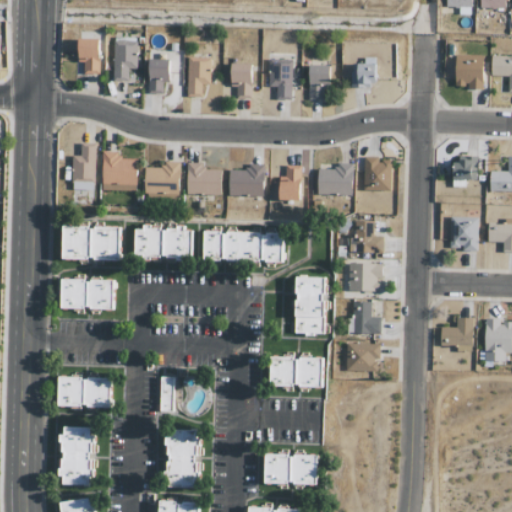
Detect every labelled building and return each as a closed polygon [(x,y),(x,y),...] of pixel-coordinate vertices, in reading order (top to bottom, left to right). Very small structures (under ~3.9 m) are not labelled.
[(471,15),(471,0),(446,0),(446,7),(458,8),(458,14),(471,15)] [(479,0),(480,8),(505,8),(504,0),(479,0)] [(98,75),(99,39),(78,38),(78,63),(84,63),(83,74),(98,75)] [(112,81),(128,82),(128,69),(136,69),(137,39),(114,38),(112,81)] [(482,89),(483,56),(456,55),(455,85),(468,85),(468,89),(482,89)] [(201,85),(210,85),(210,58),(187,57),(186,97),(201,97),(201,85)] [(351,87),(370,87),(370,80),(376,80),(375,57),(364,58),(364,64),(351,64),(351,87)] [(491,76),(508,76),(508,92),(511,91),(511,57),(491,57),(491,76)] [(168,83),(169,59),(148,59),(148,94),(162,94),(162,83),(168,83)] [(268,87),(275,87),(275,100),(291,100),(291,60),(269,60),(268,87)] [(251,99),(252,63),(230,63),(230,87),(236,87),(236,98),(251,99)] [(308,100),(326,101),(327,65),(309,65),(308,100)] [(71,190),(94,190),(95,144),(80,144),(80,156),(72,155),(71,190)] [(118,152),(102,152),(101,190),(135,191),(136,159),(118,159),(118,152)] [(465,187),(465,180),(478,180),(477,155),(453,156),(454,187),(465,187)] [(489,171),(489,191),(511,191),(511,156),(507,157),(507,172),(489,171)] [(362,191),(391,192),(392,164),(378,163),(378,158),(363,157),(362,191)] [(144,167),(143,194),(178,194),(179,162),(161,162),(161,168),(144,167)] [(202,170),(202,163),(186,163),(186,195),(220,195),(221,170),(202,170)] [(352,163),(336,163),(336,169),(317,169),(317,195),(351,195),(352,163)] [(228,196),(262,196),(263,165),(246,164),(246,171),(228,170),(228,196)] [(278,200),(299,201),(300,166),(285,166),(285,177),(279,176),(278,200)] [(462,251),(477,251),(477,217),(450,217),(449,248),(462,248),(462,251)] [(382,237),(373,237),(373,221),(354,220),(354,239),(349,239),(348,253),(382,254),(382,237)] [(502,252),(511,252),(511,223),(488,223),(487,242),(503,242),(502,252)] [(62,258),(119,260),(120,227),(63,225),(62,258)] [(189,256),(189,231),(180,231),(180,227),(134,227),(134,257),(189,256)] [(282,260),(282,233),(203,232),(203,260),(282,260)] [(382,264),(347,263),(347,290),(376,291),(377,277),(382,278),(382,264)] [(294,333),(323,334),(325,277),(296,276),(294,333)] [(112,309),(113,279),(61,278),(60,308),(112,309)] [(371,302),(352,301),(351,318),(347,318),(347,333),(380,334),(380,317),(370,317),(371,302)] [(472,352),(473,318),(456,318),(456,327),(441,327),(440,346),(456,347),(456,352),(472,352)] [(511,339),(511,322),(499,322),(499,319),(485,318),(484,361),(504,362),(504,353),(511,353),(511,339)] [(379,358),(379,344),(346,343),(345,371),(375,372),(376,358),(379,358)] [(270,357),(270,385),(322,387),(323,358),(270,357)] [(173,412),(174,377),(160,376),(159,411),(173,412)] [(57,406),(110,407),(110,378),(58,377),(57,406)] [(90,485),(91,427),(64,427),(63,434),(61,434),(60,485),(90,485)] [(166,487),(196,487),(196,439),(191,439),(191,431),(178,431),(178,437),(167,437),(166,487)] [(317,484),(317,455),(265,454),(264,483),(317,484)] [(60,502),(61,511),(93,511),(91,498),(60,502)] [(197,511),(198,504),(175,503),(175,501),(159,500),(158,511),(197,511)]
